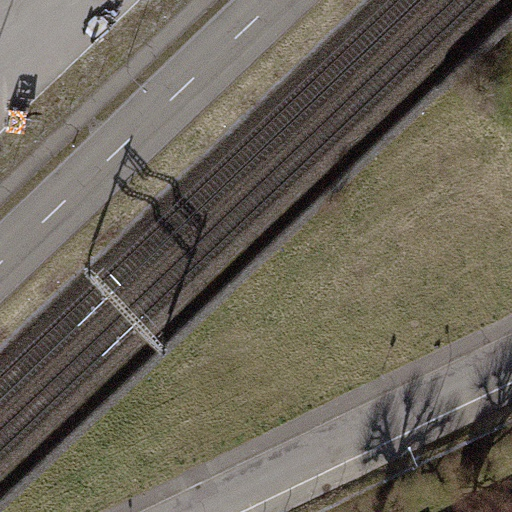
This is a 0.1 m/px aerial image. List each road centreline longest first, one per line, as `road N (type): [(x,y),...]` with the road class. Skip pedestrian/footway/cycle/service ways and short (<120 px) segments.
road 1 (tertiary): [(283,0),(0,272)]
road 2 (residential): [(208,511),(511,368)]
